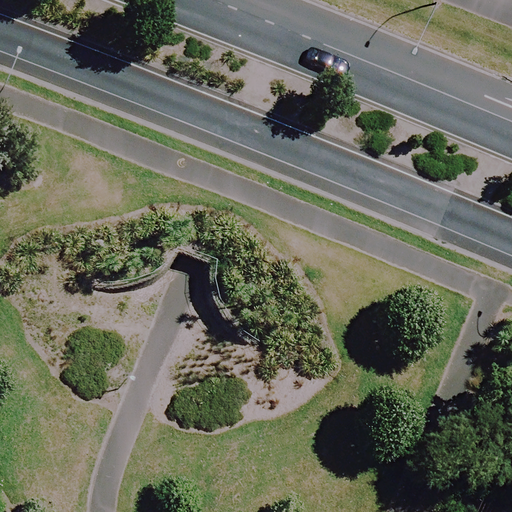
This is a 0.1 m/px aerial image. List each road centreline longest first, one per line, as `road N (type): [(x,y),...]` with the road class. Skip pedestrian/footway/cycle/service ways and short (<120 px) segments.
road 1 (primary): [(511,248),(0,47)]
road 2 (primary): [(187,0),(511,132)]
